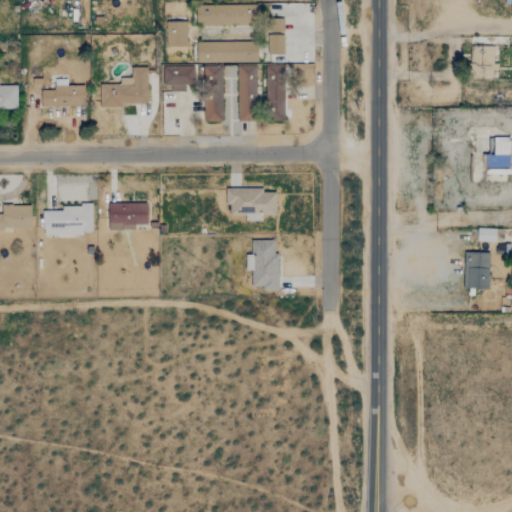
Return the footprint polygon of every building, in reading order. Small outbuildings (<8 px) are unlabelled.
[(198,26),(258,25),(258,4),(198,6),(198,26)] [(187,47),(187,22),(167,23),(168,48),(187,47)] [(284,54),(284,35),(268,36),(268,55),(284,54)] [(258,43),(197,43),(197,63),(258,63),(258,43)] [(494,48),(472,47),(472,75),(483,75),(483,80),(493,80),(493,72),(498,73),(499,64),(494,64),(494,48)] [(194,66),(162,66),(162,91),(184,91),(184,84),(194,84),(194,66)] [(222,86),(222,66),(203,66),(203,86),(222,86)] [(238,122),(257,121),(256,66),(237,66),(238,122)] [(284,66),(266,66),(266,110),(285,110),(284,66)] [(121,101),(147,100),(147,67),(130,67),(131,78),(120,78),(120,84),(99,84),(100,106),(121,105),(121,101)] [(42,93),(42,75),(26,75),(26,93),(42,93)] [(84,85),(66,86),(66,79),(53,80),(54,90),(40,90),(41,107),(85,106),(84,85)] [(17,86),(0,86),(0,107),(16,107),(17,86)] [(205,123),(223,122),(222,99),(205,99),(205,123)] [(510,168),(510,139),(494,139),(494,155),(489,154),(490,139),(475,139),(475,153),(486,154),(486,168),(510,168)] [(276,215),(276,192),(263,192),(263,188),(228,188),(228,215),(245,215),(245,221),(262,221),(262,215),(276,215)] [(135,229),(135,224),(147,224),(147,203),(108,202),(108,229),(135,229)] [(92,204),(61,204),(61,210),(42,211),(42,233),(92,233),(92,204)] [(30,205),(1,205),(1,213),(0,213),(0,228),(30,229),(30,205)] [(478,240),(502,241),(502,229),(478,229),(478,240)] [(278,290),(279,253),(274,253),(274,240),(252,240),(251,255),(245,255),(245,270),(252,270),(252,286),(262,286),(262,290),(278,290)] [(463,288),(489,288),(490,253),(464,252),(463,288)]
